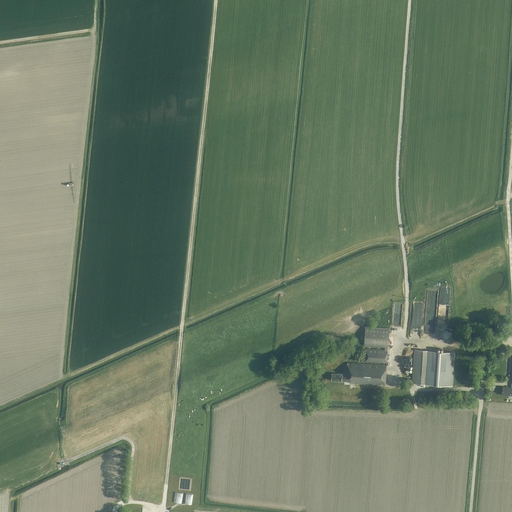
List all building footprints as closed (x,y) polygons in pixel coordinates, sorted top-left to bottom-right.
[(441,288),(441,293),(445,294),(444,296),(450,296),(451,289),(441,288)] [(385,347),(385,350),(366,349),(365,362),(384,363),(384,365),(347,363),(347,374),(332,373),(331,380),(350,381),(350,383),(385,385),(389,328),(365,327),(364,346),(385,347)] [(412,383),(431,384),(453,386),(455,352),(431,350),(414,349),(412,383)] [(511,375),(511,387),(502,387),(502,395),(511,395),(511,375)] [(176,503),(184,503),(184,493),(176,492),(176,503)] [(193,505),(195,494),(187,493),(186,503),(193,505)]
